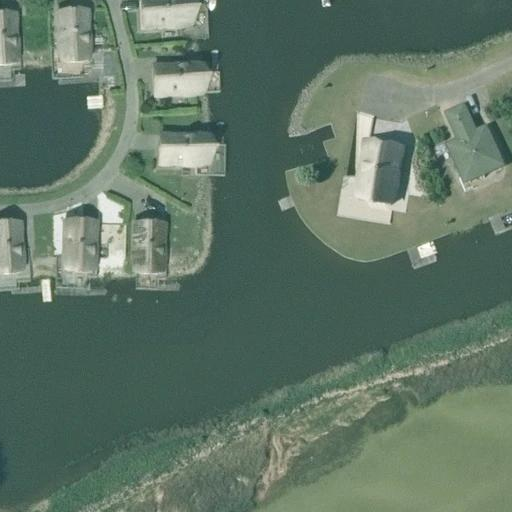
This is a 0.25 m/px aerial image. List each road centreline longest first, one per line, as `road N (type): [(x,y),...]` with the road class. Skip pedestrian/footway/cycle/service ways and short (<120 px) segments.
road 1 (residential): [(0,208),(37,207),(86,186),(116,153),(129,97),(112,0)]
road 2 (residential): [(381,100),(442,93),(511,61)]
